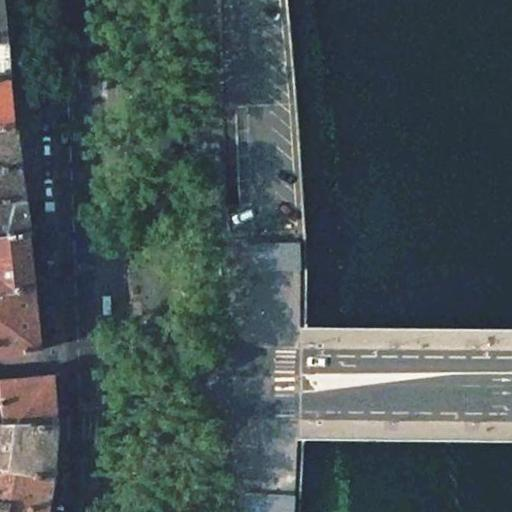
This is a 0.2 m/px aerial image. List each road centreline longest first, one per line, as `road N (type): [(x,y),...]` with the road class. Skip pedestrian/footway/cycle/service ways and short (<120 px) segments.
road 1 (primary): [(511,372),(242,367),(209,343),(190,0)]
road 2 (primary): [(81,511),(64,0)]
road 3 (primary): [(202,511),(211,422),(233,400),(511,400)]
